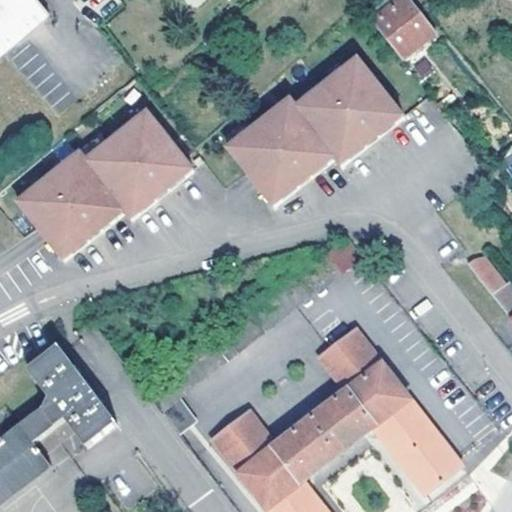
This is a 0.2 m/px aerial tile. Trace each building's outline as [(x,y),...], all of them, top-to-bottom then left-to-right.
[(0,0),(0,53),(51,13),(40,0),(0,0)] [(403,0),(374,24),(404,62),(439,35),(411,0),(403,0)] [(277,208),(305,186),(338,159),(344,168),(405,120),(360,62),(298,111),(292,103),(260,128),(231,152),(277,208)] [(198,175),(185,159),(150,115),(87,166),(82,160),(22,208),(64,261),(68,266),(99,242),(130,218),(136,224),(169,198),(198,175)] [(511,150),(499,160),(511,176),(511,150)] [(363,258),(347,238),(328,254),(344,272),(363,258)] [(328,254),(266,301),(281,321),(344,272),(328,254)] [(509,317),(492,329),(511,355),(511,288),(509,285),(506,287),(488,262),(474,272),(509,317)] [(266,301),(210,343),(226,364),(281,321),(266,301)] [(327,511),(305,483),(374,428),(426,495),(463,468),(356,332),(322,359),(347,393),(275,448),(249,414),(214,441),(268,511),(327,511)] [(210,343),(163,380),(178,400),(226,364),(210,343)] [(122,425),(63,345),(33,368),(54,395),(48,412),(27,427),(10,405),(0,412),(0,505),(53,467),(55,469),(57,467),(50,456),(40,443),(73,420),(82,433),(90,443),(88,444),(92,448),(122,425)] [(163,380),(145,393),(178,436),(196,424),(178,400),(163,380)] [(50,456),(82,433),(73,420),(40,443),(50,456)]
